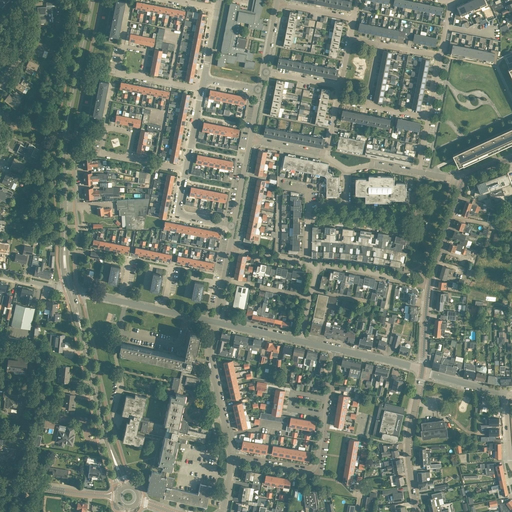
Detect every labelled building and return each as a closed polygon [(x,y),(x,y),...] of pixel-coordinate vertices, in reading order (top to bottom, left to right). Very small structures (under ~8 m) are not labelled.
[(110,28),(110,30),(109,35),(110,35),(109,41),(113,41),(114,36),(118,37),(125,2),(117,0),(115,0),(114,7),(113,7),(113,10),(114,10),(111,25),(110,25),(110,26),(109,28),(110,28)] [(252,0),(252,8),(227,4),(217,65),(224,66),(225,61),(234,63),(235,60),(244,61),(243,67),(256,69),(251,51),(247,50),(247,52),(243,51),(246,38),(238,37),(240,21),(249,23),(248,27),(263,30),(264,23),(262,23),(260,17),(262,0),(252,0)] [(345,0),(340,0),(339,7),(340,8),(349,9),(351,10),(352,1),(345,0)] [(464,3),(468,13),(472,11),(473,13),(476,12),(470,0),(468,1),(468,2),(464,4),(464,3)] [(477,9),(481,7),(477,0),(470,0),(476,12),(478,11),(477,9)] [(507,3),(507,5),(506,5),(508,8),(501,10),(503,14),(511,10),(511,2),(511,3),(510,1),(507,3)] [(501,2),(496,4),(493,6),(492,6),(494,11),(503,7),(501,2)] [(149,4),(142,3),(140,17),(142,17),(144,10),(147,10),(149,4)] [(419,3),(416,17),(419,17),(421,10),(424,10),(425,4),(419,3)] [(464,3),(459,5),(457,6),(455,17),(463,18),(465,17),(464,15),(468,13),(464,3)] [(161,6),(154,5),(151,19),(154,20),(155,16),(156,12),(159,13),(161,6)] [(49,23),(49,22),(52,22),(51,12),(52,12),(51,6),(37,7),(39,24),(49,23)] [(178,16),(177,20),(176,24),(179,24),(179,21),(180,21),(184,21),(184,17),(185,11),(179,10),(178,16)] [(300,19),(298,19),(289,17),(288,23),(299,25),(300,19)] [(364,32),(370,33),(373,18),(370,17),(369,25),(366,24),(364,32)] [(396,18),(393,18),(391,29),(388,28),(386,36),(392,37),(394,29),(395,26),(395,22),(396,18)] [(400,27),(400,31),(398,38),(404,40),(404,37),(409,38),(411,28),(412,22),(409,21),(409,24),(408,24),(408,28),(400,27)] [(500,27),(500,31),(500,34),(509,30),(507,24),(500,27)] [(149,37),(147,44),(153,46),(154,41),(156,33),(153,33),(153,38),(149,37)] [(51,40),(36,35),(36,36),(37,36),(35,44),(34,44),(32,49),(33,49),(31,54),(30,54),(39,57),(43,44),(55,48),(58,39),(51,37),(51,40)] [(448,54),(458,56),(460,45),(457,45),(458,43),(450,41),(448,54)] [(463,57),(465,57),(468,45),(465,44),(464,46),(460,45),(458,56),(459,56),(463,57)] [(468,58),(472,58),(474,48),(470,47),(471,45),(468,45),(465,57),(468,58)] [(478,49),(474,48),(472,58),(477,59),(477,60),(479,60),(482,47),(479,47),(478,49)] [(484,48),(482,47),(479,60),(481,61),(481,60),(486,61),(486,62),(488,51),(484,50),(484,48)] [(162,48),(162,50),(155,49),(153,55),(161,57),(162,53),(167,54),(168,49),(162,48)] [(491,52),(488,51),(486,62),(491,63),(492,60),(497,61),(499,51),(491,49),(491,52)] [(384,50),(383,57),(391,58),(398,60),(401,60),(401,56),(399,56),(399,54),(396,54),(396,53),(392,52),(384,50)] [(152,61),(164,63),(165,64),(165,60),(166,60),(166,57),(161,57),(153,55),(152,61)] [(414,60),(412,59),(412,56),(408,55),(407,61),(409,61),(411,61),(414,62),(429,65),(430,59),(422,58),(422,61),(414,60)] [(279,58),(278,66),(290,68),(291,60),(279,58)] [(25,71),(29,73),(32,75),(34,70),(36,71),(39,64),(34,62),(29,59),(27,64),(28,64),(25,71)] [(291,60),(290,68),(301,71),(303,62),(294,61),(291,60)] [(411,61),(409,61),(409,63),(413,64),(413,65),(417,65),(417,66),(421,67),(420,69),(428,71),(429,65),(414,62),(411,61)] [(303,62),(301,71),(303,71),(307,72),(313,73),(315,65),(306,63),(303,62)] [(315,65),(313,73),(325,76),(327,67),(323,66),(319,66),(318,65),(315,65)] [(158,73),(159,69),(151,67),(150,73),(168,77),(169,73),(163,72),(163,74),(158,73)] [(327,67),(325,76),(327,76),(337,78),(339,69),(327,67)] [(193,76),(177,72),(177,75),(186,77),(185,80),(192,82),(193,76)] [(426,82),(427,76),(419,75),(415,74),(411,73),(411,76),(418,77),(418,80),(426,82)] [(33,83),(28,80),(24,78),(21,83),(18,81),(14,87),(19,90),(22,92),(26,87),(29,89),(33,83)] [(93,105),(93,108),(94,108),(92,116),(101,117),(109,82),(99,80),(98,88),(97,87),(96,90),(97,90),(94,105),(93,105)] [(136,96),(137,96),(139,96),(140,93),(144,93),(145,87),(139,85),(138,92),(137,92),(136,96)] [(21,101),(20,100),(22,97),(16,92),(13,95),(15,96),(14,99),(9,95),(4,100),(13,107),(14,105),(17,107),(21,101)] [(383,100),(383,96),(375,95),(374,101),(386,103),(387,101),(383,100)] [(421,105),(422,99),(415,97),(410,97),(407,96),(406,99),(410,99),(410,100),(414,101),(413,103),(421,105)] [(186,113),(187,107),(180,105),(175,104),(171,104),(169,103),(169,106),(180,108),(179,112),(186,113)] [(127,124),(129,112),(128,117),(124,116),(125,111),(126,111),(126,109),(124,108),(122,116),(121,123),(127,124)] [(341,118),(353,120),(355,112),(343,110),(341,118)] [(355,112),(353,120),(356,121),(365,123),(367,114),(355,112)] [(139,127),(140,122),(141,119),(141,114),(139,114),(138,119),(135,118),(133,125),(139,127)] [(367,114),(365,123),(377,125),(379,117),(377,116),(369,115),(367,114)] [(184,125),(185,119),(168,116),(168,119),(177,121),(177,124),(184,125)] [(323,125),(325,120),(317,118),(311,117),(310,123),(315,124),(323,125)] [(379,117),(377,125),(389,127),(389,128),(389,127),(390,125),(391,119),(388,119),(384,118),(381,117),(379,117)] [(266,127),(264,135),(276,138),(278,129),(266,127)] [(511,127),(454,154),(455,157),(457,161),(459,167),(461,166),(462,167),(464,165),(511,143),(511,127)] [(278,129),(276,138),(288,140),(290,132),(278,129)] [(290,132),(288,140),(300,142),(301,134),(290,132)] [(340,136),(337,148),(340,148),(340,150),(347,152),(347,150),(353,151),(352,153),(359,154),(360,152),(363,153),(365,141),(361,140),(362,135),(357,134),(356,139),(348,137),(349,133),(345,132),(344,136),(340,136)] [(301,134),(300,142),(312,145),(313,136),(301,134)] [(138,142),(151,145),(151,141),(152,141),(152,139),(147,138),(139,136),(138,142)] [(173,142),(180,144),(181,138),(174,136),(172,136),(171,142),(173,142)] [(313,136),(312,145),(321,147),(324,147),(325,139),(321,138),(317,137),(316,137),(313,136)] [(35,157),(31,155),(35,146),(29,144),(27,148),(20,144),(17,152),(24,155),(22,158),(32,163),(35,157)] [(144,154),(145,150),(137,148),(136,154),(148,157),(149,155),(144,154)] [(407,163),(408,155),(409,153),(405,152),(405,155),(402,154),(401,162),(407,163)] [(178,156),(171,155),(166,154),(161,153),(160,153),(159,155),(170,157),(169,161),(177,162),(178,156)] [(288,155),(285,155),(285,157),(283,157),(281,166),(283,167),(283,170),(291,171),(291,172),(295,172),(296,169),(300,170),(299,173),(303,174),(304,171),(312,173),(311,175),(316,176),(316,173),(325,175),(327,178),(334,176),(334,174),(330,169),(328,169),(329,163),(320,162),(320,160),(313,158),(313,160),(308,159),(308,157),(301,156),(301,158),(295,157),(296,155),(289,153),(288,155)] [(10,167),(15,170),(20,172),(25,163),(15,158),(13,163),(12,163),(10,167)] [(227,160),(225,168),(229,169),(228,172),(233,173),(235,165),(232,164),(233,161),(227,160)] [(195,168),(195,165),(192,165),(191,174),(199,176),(199,173),(200,173),(201,169),(195,168)] [(263,172),(264,169),(256,168),(255,174),(267,176),(267,173),(263,172)] [(19,176),(17,174),(12,172),(11,175),(6,173),(2,183),(9,186),(9,187),(11,188),(14,182),(16,183),(19,176)] [(474,196),(489,191),(491,196),(505,195),(510,195),(511,196),(511,195),(511,185),(511,186),(511,183),(511,182),(508,172),(499,175),(477,183),(479,189),(476,190),(475,190),(474,196)] [(160,173),(159,175),(166,177),(166,180),(173,181),(174,175),(160,173)] [(339,176),(334,176),(327,178),(327,183),(327,185),(339,186),(339,176)] [(405,183),(404,183),(396,182),(396,184),(395,184),(395,176),(369,176),(369,179),(366,179),(366,178),(357,178),(357,181),(356,181),(356,192),(357,192),(357,195),(366,195),(366,202),(391,202),(391,199),(396,199),(396,200),(403,200),(403,203),(407,203),(409,200),(409,191),(406,191),(407,186),(405,186),(405,183)] [(170,193),(172,187),(154,183),(153,187),(164,189),(163,192),(170,193)] [(339,195),(339,193),(341,193),(341,186),(339,186),(327,185),(327,187),(324,187),(324,191),(327,191),(327,192),(327,195),(337,196),(339,196),(339,195)] [(0,198),(7,203),(13,192),(7,189),(6,192),(1,190),(0,190),(0,198)] [(294,204),(302,205),(301,205),(301,199),(299,199),(299,196),(299,193),(291,191),(291,196),(290,196),(290,199),(294,199),(294,204)] [(168,206),(169,200),(162,198),(157,197),(151,196),(150,199),(156,200),(162,201),(161,205),(168,206)] [(143,229),(149,198),(147,198),(116,200),(116,202),(116,203),(116,204),(117,204),(117,210),(119,210),(119,215),(121,215),(122,227),(126,227),(126,229),(143,229)] [(464,208),(470,210),(475,211),(477,205),(472,203),(467,201),(464,208)] [(104,213),(107,213),(107,217),(112,216),(111,208),(107,209),(103,209),(103,207),(102,207),(97,208),(98,215),(103,215),(104,214),(104,213)] [(467,216),(468,214),(471,215),(472,214),(474,215),(475,211),(470,210),(464,208),(462,214),(467,216)] [(167,212),(160,211),(155,210),(150,209),(148,209),(148,213),(151,213),(151,212),(154,212),(154,213),(159,214),(159,217),(166,218),(167,212)] [(302,211),(294,211),(294,219),(299,219),(299,216),(301,216),(301,211),(302,211)] [(251,214),(250,220),(258,221),(262,222),(262,219),(263,217),(259,216),(251,214)] [(507,221),(508,218),(495,216),(495,218),(498,219),(497,222),(508,224),(508,221),(507,221)] [(298,222),(299,219),(294,219),(290,219),(290,223),(294,223),(294,228),(301,228),(301,222),(298,222)] [(163,228),(164,229),(163,231),(166,232),(167,229),(170,230),(171,222),(165,221),(163,228)] [(463,231),(469,232),(470,228),(467,227),(468,225),(465,224),(466,223),(463,222),(459,221),(456,228),(460,230),(463,231)] [(183,225),(177,223),(176,231),(175,236),(174,240),(177,240),(177,236),(178,236),(179,231),(182,232),(183,225)] [(196,227),(190,226),(188,233),(187,238),(186,242),(186,244),(189,245),(190,243),(189,243),(191,234),(194,234),(196,227)] [(312,241),(321,241),(321,239),(318,239),(318,238),(316,238),(316,233),(318,233),(318,232),(321,232),(321,229),(318,229),(318,226),(313,226),(312,241)] [(321,239),(321,241),(330,242),(331,227),(325,227),(325,229),(323,229),(322,232),(325,232),(325,233),(327,233),(326,238),(325,238),(325,239),(321,239)] [(336,227),(331,227),(330,242),(338,242),(339,240),(335,240),(335,239),(334,239),(334,234),(336,234),(336,233),(338,233),(339,230),(336,230),(336,227)] [(200,236),(199,240),(198,245),(201,245),(202,241),(203,241),(204,236),(207,237),(208,230),(202,228),(200,236)] [(340,230),(340,233),(343,233),(342,235),(344,235),(344,239),(342,239),(342,240),(339,240),(338,242),(347,243),(348,229),(343,228),(343,230),(340,230)] [(354,229),(348,229),(347,243),(356,244),(356,242),(353,241),(353,240),(351,240),(352,235),(353,236),(353,234),(356,235),(356,232),(354,231),(354,229)] [(356,242),(356,244),(364,245),(366,230),(361,230),(361,232),(358,232),(358,235),(360,235),(360,236),(362,237),(361,241),(359,241),(356,240),(356,242)] [(372,231),(366,230),(364,245),(373,246),(373,244),(370,244),(370,242),(368,242),(369,238),(371,238),(371,237),(373,237),(374,234),(371,234),(372,231)] [(213,238),(212,241),(215,242),(216,238),(219,239),(220,232),(214,231),(213,238)] [(452,237),(460,240),(461,237),(464,239),(465,238),(466,235),(462,234),(455,231),(452,237)] [(92,246),(98,247),(101,233),(98,232),(98,236),(97,236),(96,240),(93,239),(92,246)] [(255,237),(255,233),(247,232),(247,235),(245,235),(244,241),(251,242),(252,239),(258,240),(259,238),(255,237)] [(373,244),(373,246),(381,248),(384,233),(379,232),(378,235),(376,234),(375,237),(378,238),(377,239),(379,239),(378,244),(377,243),(376,245),(373,244)] [(384,233),(381,248),(390,249),(390,247),(388,247),(387,246),(387,245),(386,245),(386,240),(388,241),(388,239),(391,240),(392,237),(389,236),(389,234),(384,233)] [(390,247),(390,249),(398,251),(401,236),(396,235),(396,238),(393,237),(393,240),(395,241),(395,242),(396,242),(395,247),(394,246),(394,248),(390,247)] [(408,251),(404,250),(404,249),(403,248),(404,244),(405,244),(406,243),(408,243),(408,240),(406,240),(407,237),(401,236),(398,251),(407,253),(408,251)] [(122,251),(125,237),(122,237),(120,244),(117,244),(116,250),(122,251)] [(459,244),(463,245),(466,246),(468,240),(465,238),(464,239),(461,237),(460,240),(461,240),(459,244)] [(8,244),(7,244),(8,244),(10,244),(11,239),(7,239),(7,241),(2,241),(2,239),(0,238),(0,250),(7,251),(7,246),(8,244)] [(146,256),(152,257),(156,238),(153,238),(150,250),(147,249),(146,256)] [(318,255),(320,255),(320,252),(317,252),(317,251),(316,251),(316,246),(318,246),(318,245),(321,245),(321,241),(312,241),(312,257),(318,257),(318,255)] [(324,245),(324,246),(326,246),(326,251),(324,251),(324,252),(322,252),(322,255),(324,255),(324,257),(329,258),(330,242),(321,241),(321,245),(324,245)] [(337,256),(337,253),(335,253),(335,252),(333,251),(333,247),(335,247),(335,246),(338,246),(338,242),(330,242),(329,258),(334,258),(334,256),(337,256)] [(341,253),(339,253),(338,256),(340,256),(340,259),(346,259),(347,243),(338,242),(338,246),(341,246),(341,247),(343,247),(342,252),(341,252),(341,253)] [(356,244),(347,243),(346,259),(351,260),(351,257),(353,257),(354,255),(351,254),(352,253),(350,253),(350,248),(352,248),(352,247),(355,248),(356,244)] [(462,248),(463,248),(461,253),(469,256),(471,251),(466,249),(467,247),(466,246),(463,245),(459,244),(457,243),(457,245),(455,245),(450,243),(448,250),(453,252),(454,252),(455,250),(461,252),(462,248)] [(300,250),(300,245),(293,244),(293,249),(289,249),(288,253),(298,253),(298,250),(300,250)] [(357,260),(362,261),(364,245),(356,244),(355,248),(358,248),(358,249),(360,249),(359,254),(358,254),(358,255),(355,255),(355,258),(357,258),(357,260)] [(32,254),(33,249),(33,247),(24,245),(22,255),(15,253),(13,261),(25,263),(28,253),(32,254)] [(164,260),(167,246),(167,245),(164,245),(164,248),(163,248),(162,252),(160,252),(158,259),(164,260)] [(368,256),(368,255),(367,255),(367,250),(369,250),(369,249),(372,250),(373,246),(364,245),(362,261),(368,262),(368,259),(370,260),(370,257),(368,256)] [(373,246),(372,250),(376,250),(375,251),(377,252),(376,256),(375,256),(374,257),(372,257),(372,260),(374,260),(373,263),(379,263),(381,248),(373,246)] [(188,264),(194,266),(198,249),(195,248),(194,254),(193,254),(193,258),(190,258),(188,264)] [(387,262),(387,259),(385,259),(385,258),(384,258),(384,253),(386,253),(386,252),(389,253),(390,249),(381,248),(379,263),(384,264),(384,262),(387,262)] [(182,263),(185,249),(184,249),(182,249),(181,256),(177,255),(176,262),(182,263)] [(395,267),(398,251),(390,249),(389,253),(392,253),(392,254),(394,255),(393,259),(391,259),(391,260),(389,260),(388,263),(390,263),(390,266),(395,267)] [(407,253),(398,251),(395,267),(400,268),(401,265),(403,266),(404,263),(402,262),(402,261),(400,261),(401,256),(403,257),(403,255),(406,256),(407,253)] [(209,254),(207,253),(206,253),(205,261),(202,260),(200,267),(206,268),(209,254)] [(38,260),(38,257),(33,256),(32,259),(31,265),(35,266),(35,265),(36,265),(34,275),(41,277),(42,271),(39,271),(41,261),(38,260)] [(44,269),(45,262),(38,260),(38,257),(38,260),(41,261),(39,271),(42,271),(41,277),(49,278),(51,271),(44,269)] [(111,264),(107,282),(117,284),(118,277),(119,277),(119,274),(120,266),(111,264)] [(264,276),(265,272),(267,265),(261,264),(261,266),(260,266),(258,265),(257,270),(254,270),(253,275),(256,276),(256,275),(259,275),(264,276)] [(270,275),(273,275),(274,269),(271,268),(272,266),(267,265),(265,272),(270,273),(270,275)] [(450,268),(447,267),(442,265),(439,277),(443,279),(448,280),(449,277),(447,276),(450,268)] [(276,274),(281,275),(283,268),(277,267),(277,269),(274,269),(273,275),(276,276),(276,274)] [(153,273),(150,290),(149,291),(159,292),(160,285),(161,285),(162,282),(161,282),(162,275),(161,274),(162,269),(157,268),(156,273),(153,273)] [(288,269),(283,268),(281,275),(286,276),(286,278),(289,278),(290,272),(287,271),(288,269)] [(466,275),(472,276),(473,277),(475,269),(468,268),(466,275)] [(90,285),(92,276),(93,276),(94,272),(93,271),(89,270),(90,270),(86,269),(83,284),(90,285)] [(293,272),(290,272),(289,278),(292,279),(292,277),(297,278),(299,271),(293,270),(293,272)] [(333,272),(331,272),(330,279),(332,280),(333,277),(338,278),(339,271),(334,270),(334,272),(333,272)] [(296,282),(301,282),(300,291),(303,292),(306,275),(303,274),(304,272),(299,271),(297,278),(296,282)] [(338,278),(342,279),(340,286),(341,287),(341,289),(344,289),(344,287),(344,285),(347,275),(344,274),(345,272),(339,271),(338,278)] [(244,274),(236,272),(235,278),(246,280),(247,278),(243,277),(244,274)] [(347,275),(344,285),(347,286),(348,283),(351,284),(352,283),(353,283),(353,281),(355,274),(349,273),(349,275),(347,275)] [(360,275),(355,274),(353,281),(358,282),(358,286),(357,286),(356,292),(359,292),(360,290),(361,285),(362,278),(360,278),(360,275)] [(322,276),(320,288),(325,289),(328,277),(322,276)] [(364,279),(362,278),(361,285),(363,286),(364,284),(369,285),(370,278),(365,276),(364,279)] [(377,292),(375,292),(377,286),(378,281),(375,281),(375,279),(370,278),(369,285),(368,287),(373,288),(372,293),(375,293),(377,294),(377,292)] [(385,286),(386,283),(385,283),(380,280),(378,289),(377,293),(383,294),(383,297),(387,298),(389,287),(386,286),(385,286)] [(438,288),(448,289),(448,287),(452,287),(453,282),(447,280),(447,282),(445,282),(445,281),(439,281),(438,288)] [(194,281),(191,298),(191,299),(200,301),(202,293),(203,293),(203,290),(202,290),(204,283),(194,281)] [(248,298),(250,289),(247,289),(248,288),(238,286),(236,296),(235,302),(235,304),(234,306),(244,308),(246,309),(247,303),(248,298)] [(408,293),(407,302),(415,303),(416,299),(417,297),(415,297),(416,294),(418,294),(418,292),(418,290),(417,289),(416,289),(412,288),(409,288),(408,287),(408,293)] [(21,294),(27,295),(26,301),(27,302),(26,306),(30,307),(31,299),(33,291),(22,288),(21,294)] [(443,302),(444,295),(446,295),(446,293),(438,292),(437,301),(443,302)] [(328,296),(321,294),(319,294),(310,332),(320,335),(321,330),(327,302),(328,296)] [(57,313),(57,312),(58,312),(58,311),(57,311),(58,303),(53,303),(53,301),(44,300),(43,308),(51,309),(50,314),(52,314),(51,318),(48,317),(48,319),(60,321),(61,313),(57,313)] [(410,312),(418,313),(419,313),(419,312),(418,312),(418,310),(419,310),(417,310),(417,306),(415,306),(415,303),(407,302),(406,302),(406,305),(405,306),(404,312),(405,312),(409,313),(410,312)] [(16,304),(15,309),(11,324),(21,326),(30,329),(33,313),(35,308),(30,307),(26,306),(25,306),(16,304)] [(260,315),(262,310),(263,304),(261,304),(260,307),(259,307),(257,315),(253,314),(254,311),(252,310),(253,309),(252,307),(248,306),(247,315),(252,317),(252,320),(259,321),(260,315)] [(274,324),(281,326),(284,312),(281,311),(280,315),(279,315),(278,319),(275,318),(274,324)] [(265,312),(264,316),(260,315),(259,321),(267,323),(269,313),(265,312)] [(290,322),(286,321),(286,318),(283,317),(284,312),(281,326),(289,327),(290,322)] [(410,312),(409,313),(409,319),(414,320),(419,320),(420,319),(419,318),(419,317),(420,317),(417,316),(418,313),(410,312)] [(267,323),(274,324),(275,318),(271,318),(272,314),(269,313),(267,323)] [(435,328),(445,329),(445,328),(441,328),(442,320),(436,319),(435,328)] [(331,337),(333,325),(330,324),(330,326),(326,326),(326,329),(324,334),(326,334),(326,335),(327,336),(331,337)] [(337,338),(340,329),(340,325),(334,324),(334,325),(333,325),(331,337),(331,335),(333,335),(332,337),(334,337),(334,338),(337,338)] [(371,348),(372,343),(373,341),(373,339),(373,337),(371,337),(372,334),(374,326),(370,325),(369,328),(368,333),(365,347),(371,348)] [(440,336),(440,334),(444,335),(444,337),(449,337),(449,333),(445,333),(445,329),(435,328),(434,336),(440,336)] [(345,340),(345,338),(347,330),(340,329),(337,338),(338,339),(338,337),(339,337),(339,338),(341,339),(340,339),(345,340)] [(356,331),(350,330),(350,331),(347,330),(345,338),(348,339),(347,341),(354,342),(356,331)] [(222,332),(219,348),(218,354),(223,355),(227,356),(227,352),(222,351),(223,349),(225,341),(229,342),(230,339),(231,334),(222,332)] [(365,347),(368,333),(364,332),(363,338),(361,338),(360,341),(359,345),(365,347)] [(120,349),(120,352),(124,354),(182,367),(180,378),(174,377),(172,384),(171,389),(174,389),(177,390),(177,393),(175,392),(175,395),(173,395),(170,394),(165,420),(162,419),(161,419),(160,420),(157,420),(142,416),(145,402),(146,397),(135,394),(134,397),(126,395),(122,415),(125,416),(124,421),(127,421),(122,441),(131,443),(131,442),(134,443),(133,443),(139,444),(139,443),(142,444),(144,437),(144,435),(136,433),(137,428),(141,429),(140,431),(145,432),(152,434),(154,434),(159,436),(164,437),(163,439),(158,464),(160,464),(162,465),(161,468),(162,468),(165,469),(172,470),(178,442),(181,442),(185,443),(186,439),(189,440),(204,443),(204,442),(205,439),(205,437),(206,434),(188,429),(189,425),(185,425),(182,420),(180,419),(185,395),(182,394),(183,391),(184,389),(186,389),(191,390),(194,391),(195,386),(198,386),(200,378),(197,378),(198,375),(187,373),(188,368),(189,368),(191,360),(190,360),(190,359),(191,356),(193,356),(198,335),(195,334),(190,333),(186,352),(185,356),(185,358),(175,356),(121,344),(120,349)] [(56,336),(54,351),(62,352),(63,342),(64,342),(65,335),(60,334),(60,336),(56,336)] [(408,355),(410,347),(410,345),(410,344),(409,344),(407,343),(406,343),(405,344),(405,346),(401,345),(398,345),(401,335),(396,334),(393,346),(398,347),(398,346),(400,347),(399,352),(408,355)] [(240,343),(242,336),(236,335),(234,342),(235,342),(234,345),(237,346),(238,343),(240,343)] [(382,336),(379,335),(377,335),(376,340),(379,341),(378,347),(385,349),(386,344),(387,341),(388,338),(382,336)] [(242,336),(240,343),(244,344),(243,347),(246,348),(245,349),(249,350),(250,346),(250,344),(247,343),(248,338),(248,337),(242,336)] [(250,360),(252,351),(252,350),(256,351),(259,351),(260,347),(261,345),(262,340),(254,339),(254,341),(253,344),(253,346),(250,346),(249,350),(247,359),(250,360)] [(267,341),(266,346),(265,349),(269,350),(268,357),(270,358),(273,344),(272,343),(273,342),(267,341)] [(273,344),(270,358),(272,358),(273,356),(277,357),(278,352),(279,352),(279,350),(280,345),(276,344),(273,344)] [(284,345),(283,350),(282,352),(283,352),(281,358),(284,359),(286,353),(291,354),(291,352),(292,347),(284,345)] [(294,354),(292,365),(296,365),(297,365),(299,355),(304,357),(304,354),(305,350),(295,347),(293,354),(294,354)] [(309,370),(310,365),(313,351),(308,350),(306,358),(305,358),(304,363),(307,364),(306,369),(308,370),(309,370)] [(441,363),(441,360),(442,357),(442,356),(443,352),(437,350),(435,354),(437,355),(436,359),(434,358),(432,368),(438,370),(440,363),(441,363)] [(318,361),(319,361),(320,358),(317,358),(318,352),(313,351),(310,365),(312,366),(314,366),(316,367),(318,361)] [(320,358),(319,361),(318,361),(315,374),(319,375),(320,371),(324,372),(325,365),(324,365),(324,362),(326,363),(328,355),(321,353),(320,358)] [(7,369),(26,372),(27,358),(18,357),(18,360),(8,359),(7,365),(7,366),(7,369)] [(446,358),(442,357),(441,360),(441,363),(440,363),(438,370),(444,372),(446,364),(447,364),(448,362),(450,362),(451,359),(446,358)] [(345,370),(347,371),(346,375),(349,376),(352,360),(343,358),(341,366),(345,366),(345,370)] [(198,370),(200,362),(193,360),(191,368),(198,370)] [(224,362),(226,368),(234,366),(233,360),(224,362)] [(352,360),(349,376),(351,376),(353,368),(360,370),(360,367),(362,362),(352,360)] [(455,360),(454,364),(454,363),(450,362),(448,362),(447,364),(446,364),(444,372),(455,374),(457,367),(461,368),(463,362),(455,360)] [(476,372),(475,372),(475,365),(464,362),(464,368),(464,369),(465,370),(464,373),(464,376),(463,377),(474,380),(476,372)] [(361,377),(366,378),(367,372),(372,373),(374,365),(366,363),(365,367),(363,366),(361,377)] [(60,381),(63,382),(68,382),(69,376),(68,376),(69,366),(64,366),(60,365),(59,372),(61,372),(60,381)] [(236,372),(234,366),(226,368),(227,374),(236,372)] [(376,370),(375,373),(375,374),(375,375),(376,377),(377,377),(375,385),(375,387),(379,388),(379,385),(380,381),(383,367),(377,366),(376,370)] [(489,374),(489,372),(488,373),(486,373),(487,369),(486,367),(485,366),(483,366),(482,366),(480,367),(476,366),(477,369),(477,371),(475,379),(485,382),(485,381),(488,382),(489,374)] [(383,367),(380,381),(383,382),(384,378),(387,379),(389,368),(383,367)] [(489,374),(488,382),(487,382),(493,383),(494,381),(494,382),(495,380),(496,375),(495,375),(494,375),(494,370),(492,370),(491,368),(489,369),(489,372),(489,374)] [(227,374),(228,381),(237,379),(236,372),(227,374)] [(401,390),(402,386),(403,386),(404,382),(403,382),(403,381),(396,379),(397,376),(393,375),(389,391),(393,392),(394,388),(401,390)] [(230,387),(238,385),(237,379),(228,381),(230,387)] [(230,387),(231,393),(240,391),(238,385),(230,387)] [(5,411),(10,412),(11,412),(11,408),(17,409),(18,403),(21,403),(22,395),(17,394),(17,395),(9,394),(10,391),(4,391),(3,396),(5,397),(3,409),(5,409),(5,411)] [(240,391),(231,393),(232,399),(241,397),(240,391)] [(66,408),(69,408),(74,409),(74,407),(75,407),(75,406),(74,406),(75,402),(74,402),(75,395),(65,394),(64,402),(66,402),(66,408)] [(476,412),(481,413),(483,406),(489,407),(490,398),(485,397),(485,396),(481,395),(479,404),(477,404),(476,412)] [(233,404),(235,410),(244,408),(242,402),(233,404)] [(405,407),(401,406),(385,403),(384,407),(380,406),(373,435),(382,437),(382,438),(398,441),(399,435),(398,435),(403,414),(404,414),(403,413),(405,407)] [(235,410),(236,417),(245,415),(244,408),(235,410)] [(281,415),(272,414),(261,412),(260,418),(287,423),(288,417),(283,416),(281,415)] [(236,417),(238,423),(246,421),(245,415),(236,417)] [(291,426),(296,427),(297,418),(291,417),(290,425),(287,424),(286,431),(290,431),(291,426)] [(481,424),(481,429),(489,429),(489,428),(496,428),(496,423),(499,423),(499,418),(489,418),(489,424),(481,424)] [(346,430),(347,425),(344,424),(344,421),(335,419),(335,425),(334,425),(334,426),(342,427),(342,429),(346,430)] [(444,420),(437,421),(437,419),(435,419),(435,421),(422,422),(423,430),(422,430),(423,438),(428,437),(431,437),(431,436),(439,435),(440,436),(447,435),(446,427),(445,427),(444,420)] [(246,421),(238,423),(239,429),(248,427),(246,421)] [(59,442),(65,443),(71,444),(72,445),(72,444),(73,442),(74,438),(75,435),(75,434),(74,434),(73,434),(75,427),(68,426),(67,425),(66,426),(65,432),(58,430),(57,436),(56,441),(59,442)] [(481,436),(481,441),(493,440),(493,439),(496,439),(496,434),(499,434),(499,428),(496,428),(489,428),(489,429),(489,436),(481,436)] [(248,450),(255,451),(257,439),(257,438),(253,438),(254,433),(251,432),(250,437),(248,450)] [(261,452),(262,443),(263,438),(264,433),(262,433),(261,438),(261,439),(257,439),(255,451),(261,452)] [(248,437),(244,436),(244,440),(243,440),(242,449),(248,450),(250,437),(248,437)] [(2,439),(0,439),(0,438),(0,455),(0,456),(0,455),(7,456),(7,457),(8,457),(8,456),(15,457),(15,452),(16,449),(1,447),(2,439)] [(501,439),(496,439),(493,439),(493,443),(490,443),(490,446),(482,447),(482,451),(495,450),(501,450),(501,443),(501,439)] [(381,444),(375,443),(374,445),(381,446),(383,456),(392,455),(392,457),(400,455),(398,449),(397,449),(397,447),(392,447),(391,445),(393,445),(393,444),(386,445),(381,444)] [(430,450),(426,450),(426,448),(420,448),(420,457),(426,456),(430,456),(430,450)] [(426,456),(420,457),(421,465),(431,464),(430,456),(426,457),(426,456)] [(400,459),(395,459),(392,460),(391,461),(391,464),(383,466),(384,468),(401,465),(400,459)] [(488,471),(489,474),(492,473),(492,474),(495,473),(498,473),(504,472),(502,464),(496,465),(496,462),(490,463),(487,463),(488,471)] [(89,471),(88,476),(92,477),(92,476),(98,477),(100,466),(89,465),(89,466),(88,466),(88,470),(89,471)] [(384,468),(385,471),(388,471),(388,470),(392,469),(393,473),(397,472),(402,471),(401,465),(384,468)] [(67,477),(68,470),(50,467),(49,471),(53,472),(52,475),(62,476),(67,477)] [(198,494),(195,493),(172,488),(174,478),(166,476),(165,478),(160,477),(161,473),(151,471),(151,475),(149,474),(148,479),(150,479),(147,492),(164,496),(164,498),(206,507),(209,495),(211,495),(212,493),(210,493),(211,486),(200,483),(198,494)] [(253,484),(260,485),(261,479),(262,474),(243,471),(242,479),(250,480),(250,475),(255,475),(253,484)] [(426,480),(426,477),(430,477),(429,472),(418,472),(419,481),(426,480)] [(397,485),(400,485),(404,484),(403,476),(396,477),(395,474),(390,475),(391,482),(396,481),(397,485)] [(267,488),(270,488),(273,476),(267,475),(266,475),(265,479),(263,479),(262,481),(264,482),(265,483),(268,484),(267,488)] [(271,484),(277,485),(279,477),(273,476),(270,488),(271,484)] [(507,486),(505,479),(499,480),(500,484),(491,486),(492,489),(507,486)] [(420,489),(428,488),(430,488),(429,485),(434,484),(433,480),(419,482),(420,489)] [(507,486),(492,489),(489,490),(489,493),(497,491),(499,498),(506,497),(506,494),(509,494),(507,486)] [(395,501),(394,500),(404,499),(403,492),(398,492),(397,488),(383,491),(383,495),(389,494),(390,502),(395,501)] [(319,510),(318,504),(316,491),(314,491),(303,489),(303,492),(306,507),(307,507),(309,508),(310,506),(314,508),(314,509),(313,511),(323,511),(321,511),(319,510)] [(376,498),(377,493),(371,492),(370,497),(367,496),(365,509),(373,510),(375,498),(376,498)] [(430,507),(436,505),(438,504),(436,497),(428,499),(428,502),(427,502),(427,505),(429,504),(430,507)] [(511,509),(511,507),(511,500),(511,499),(506,503),(500,504),(501,511),(504,510),(506,511),(511,509)] [(84,511),(85,509),(86,510),(87,504),(78,503),(77,508),(78,508),(77,511),(84,511)]
